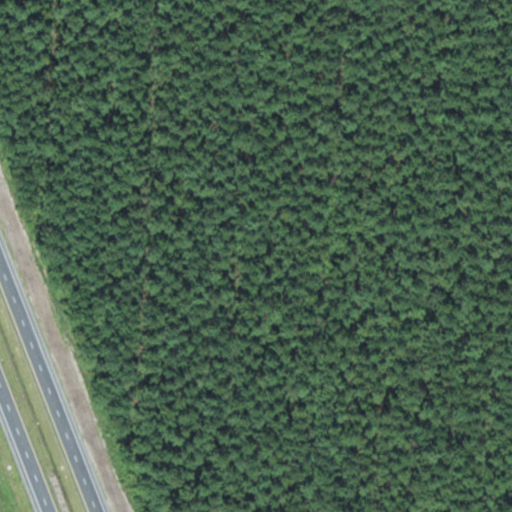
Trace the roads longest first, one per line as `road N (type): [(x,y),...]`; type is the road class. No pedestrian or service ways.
road 1 (motorway): [(105,511),(0,229)]
road 2 (motorway): [(0,381),(51,511)]
